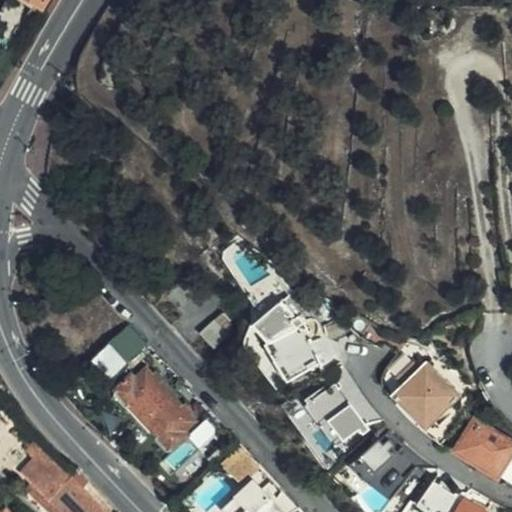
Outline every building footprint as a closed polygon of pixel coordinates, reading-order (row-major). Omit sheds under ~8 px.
[(27,0),(44,11),(51,0),(27,0)] [(473,38),(475,13),(451,10),(448,36),(473,38)] [(304,376),(321,362),(307,322),(301,315),(298,319),(283,302),(256,328),(271,345),(285,359),(291,353),(304,376)] [(233,332),(220,316),(213,323),(226,338),(233,332)] [(216,348),(226,338),(213,323),(204,333),(216,348)] [(112,377),(150,343),(133,324),(95,357),(112,377)] [(292,385),(304,376),(291,353),(285,359),(271,345),(265,348),(292,385)] [(398,377),(406,383),(421,368),(413,360),(398,377)] [(421,368),(406,383),(394,397),(428,428),(437,418),(461,392),(427,361),(421,368)] [(194,426),(149,374),(141,364),(125,377),(121,372),(99,390),(160,461),(186,438),(183,435),(194,426)] [(328,391),(338,384),(333,377),(322,381),(328,391)] [(367,428),(338,384),(328,391),(306,407),(322,429),(327,426),(332,422),(346,442),(367,428)] [(437,418),(428,428),(434,434),(443,424),(437,418)] [(511,440),(477,421),(463,445),(458,455),(468,460),(471,455),(493,467),(490,473),(500,478),(511,457),(511,440)] [(373,441),(376,446),(383,441),(378,436),(373,441)] [(458,455),(463,445),(452,439),(447,448),(458,455)] [(418,469),(392,441),(389,443),(386,445),(383,441),(376,446),(352,468),(353,470),(343,479),(359,496),(374,481),(396,499),(418,469)] [(22,444),(12,452),(18,460),(8,470),(5,482),(37,511),(92,511),(62,476),(54,478),(22,444)] [(468,460),(490,473),(493,467),(471,455),(468,460)] [(283,511),(254,481),(229,505),(235,511),(283,511)] [(486,511),(453,493),(435,481),(419,506),(427,511),(486,511)]
